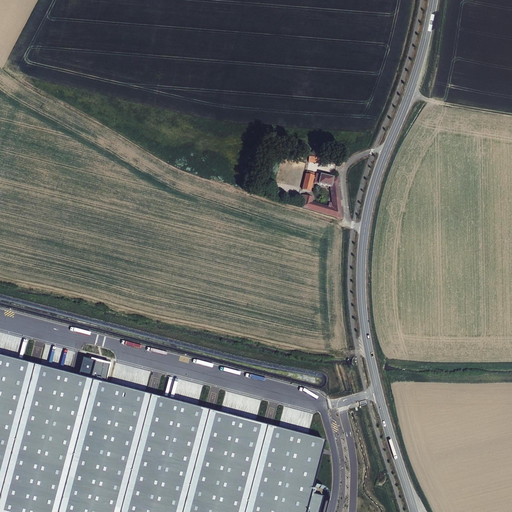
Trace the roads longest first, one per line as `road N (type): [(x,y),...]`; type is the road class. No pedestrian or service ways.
road 1 (tertiary): [(371,364),(361,305),(364,227),(433,0)]
road 2 (tertiary): [(371,364),(413,511)]
